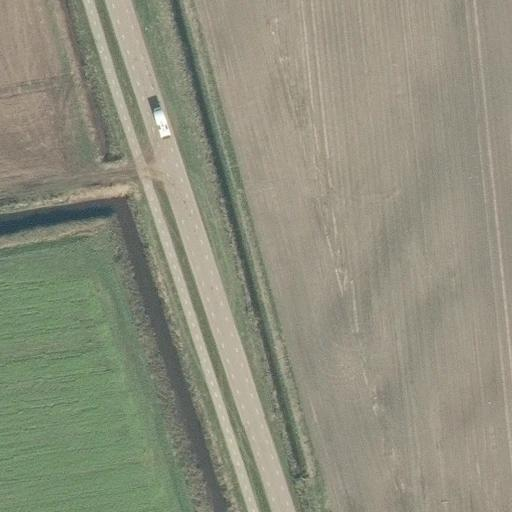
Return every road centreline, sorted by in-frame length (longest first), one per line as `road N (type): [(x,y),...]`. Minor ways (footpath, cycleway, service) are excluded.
road 1 (tertiary): [(284,511),(116,0)]
road 2 (track): [(169,168),(0,195)]
